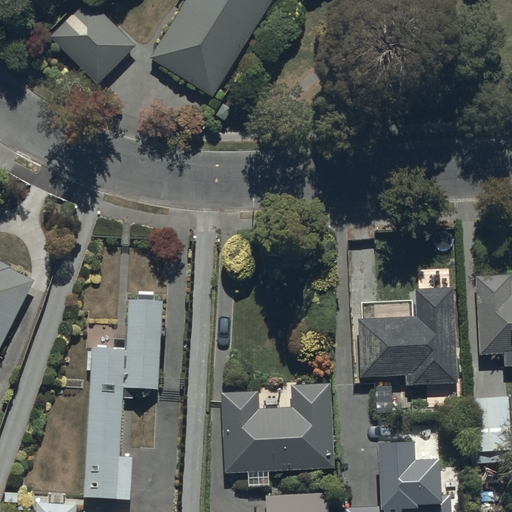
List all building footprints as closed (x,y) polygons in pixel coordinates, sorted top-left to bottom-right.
[(215,101),(277,0),(182,0),(190,5),(154,63),(215,101)] [(90,1),(49,40),(97,91),(139,52),(90,1)] [(0,361),(39,286),(0,266),(0,361)] [(416,321),(357,324),(360,383),(410,381),(411,392),(457,389),(453,292),(415,294),(416,321)] [(127,351),(91,349),(84,504),(132,506),(132,460),(122,459),(124,404),(134,404),(134,397),(160,398),(164,302),(156,301),(156,296),(139,296),(138,302),(129,302),(127,351)] [(511,300),(476,301),(478,361),(511,359),(511,300)] [(261,397),(222,398),(225,479),(248,478),(249,495),(271,494),(271,478),(337,475),(333,389),(293,390),(294,413),(262,414),(261,397)] [(511,438),(511,402),(464,403),(465,458),(511,457),(511,438)] [(415,454),(378,456),(380,511),(356,511),(444,511),(442,472),(416,473),(415,454)] [(330,511),(330,497),(268,498),(267,511),(330,511)]
